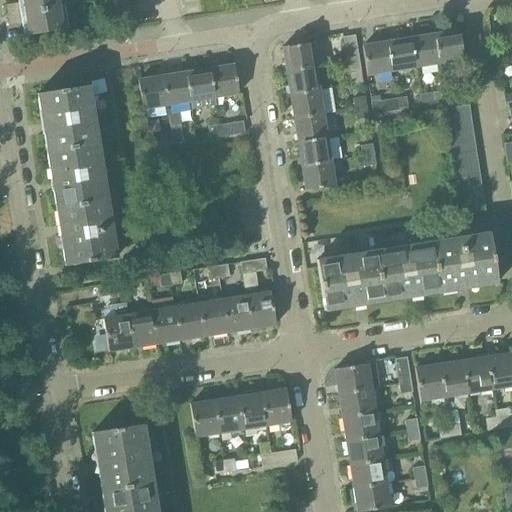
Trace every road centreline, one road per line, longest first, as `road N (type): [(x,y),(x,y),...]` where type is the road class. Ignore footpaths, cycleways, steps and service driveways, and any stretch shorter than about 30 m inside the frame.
road 1 (residential): [(299,352),(249,33)]
road 2 (residential): [(511,275),(471,0)]
road 3 (residential): [(52,393),(299,352)]
road 4 (residential): [(52,393),(10,177)]
road 5 (residential): [(299,352),(511,318)]
road 6 (residential): [(322,511),(299,352)]
road 7 (residential): [(69,511),(52,393)]
